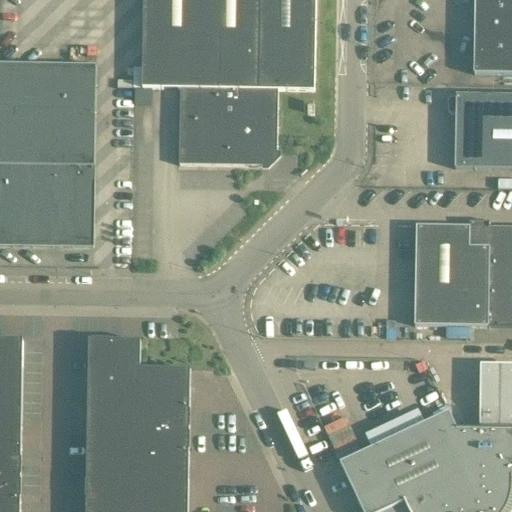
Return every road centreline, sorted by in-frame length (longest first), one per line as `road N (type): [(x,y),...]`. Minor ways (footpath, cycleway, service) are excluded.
road 1 (unclassified): [(211,293),(349,161),(352,0)]
road 2 (unknown): [(109,291),(111,0)]
road 3 (unclassified): [(0,289),(211,293)]
road 4 (unclassified): [(315,511),(236,346)]
road 5 (unknown): [(339,170),(391,189),(511,189)]
road 6 (unknown): [(351,86),(511,85)]
